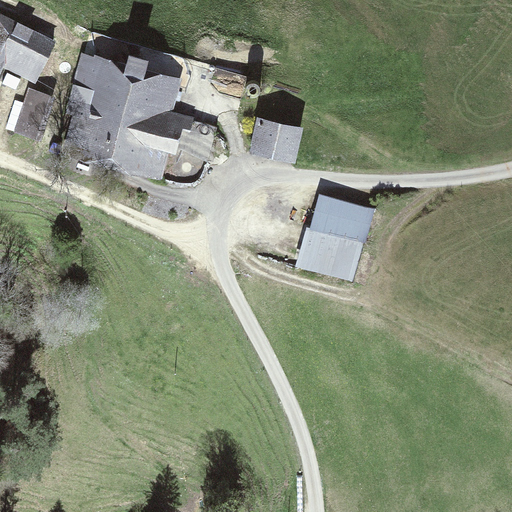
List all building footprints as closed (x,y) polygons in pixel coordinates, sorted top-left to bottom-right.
[(0,66),(2,63),(35,78),(53,39),(0,13),(0,66)] [(185,114),(168,109),(178,74),(107,55),(106,59),(83,53),(67,109),(74,111),(65,144),(148,167),(147,170),(162,174),(170,143),(177,145),(185,114)] [(25,108),(11,148),(35,156),(49,117),(25,108)] [(294,157),(300,125),(260,118),(254,150),(294,157)] [(303,267),(354,281),(374,211),(323,197),(303,267)]
